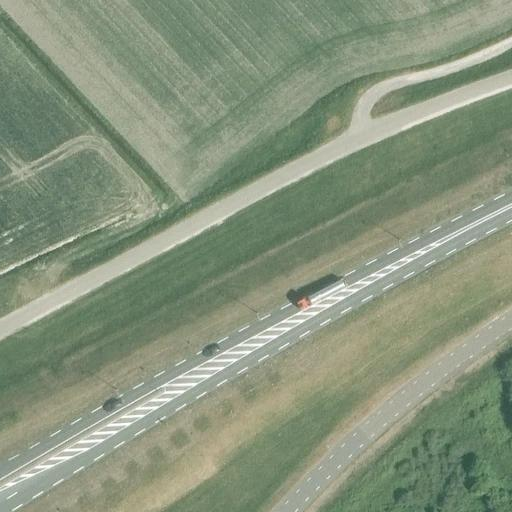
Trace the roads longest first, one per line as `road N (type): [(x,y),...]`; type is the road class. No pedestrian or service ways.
road 1 (unclassified): [(0,330),(363,137),(511,83)]
road 2 (primary): [(0,510),(172,407),(296,317)]
road 3 (primary): [(296,317),(0,471)]
road 4 (unclassified): [(287,511),(403,400),(511,322)]
road 5 (primary): [(296,317),(511,207)]
